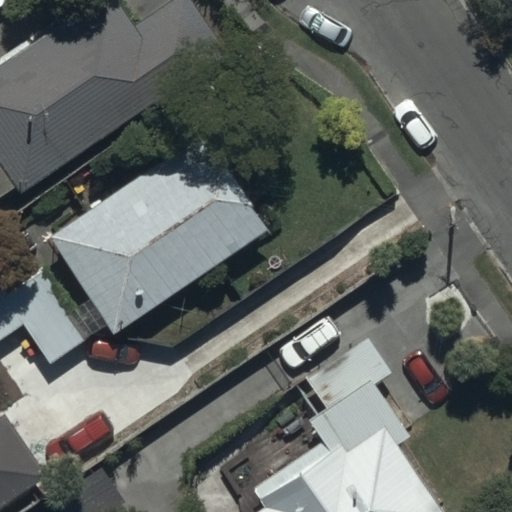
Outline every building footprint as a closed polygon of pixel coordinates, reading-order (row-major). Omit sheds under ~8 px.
[(0,196),(19,185),(24,192),(235,55),(199,0),(176,0),(138,25),(121,0),(101,0),(0,66),(0,155),(3,160),(0,162),(0,196)] [(206,132),(52,235),(117,333),(271,230),(206,132)] [(11,230),(0,237),(0,339),(22,324),(49,362),(86,337),(11,230)] [(265,505),(254,511),(446,511),(402,443),(413,436),(379,383),(395,374),(370,336),(308,377),(326,405),(309,417),(323,440),(252,486),(265,505)] [(0,509),(50,476),(7,412),(0,417),(0,509)] [(117,511),(128,505),(107,474),(59,507),(62,511),(117,511)]
